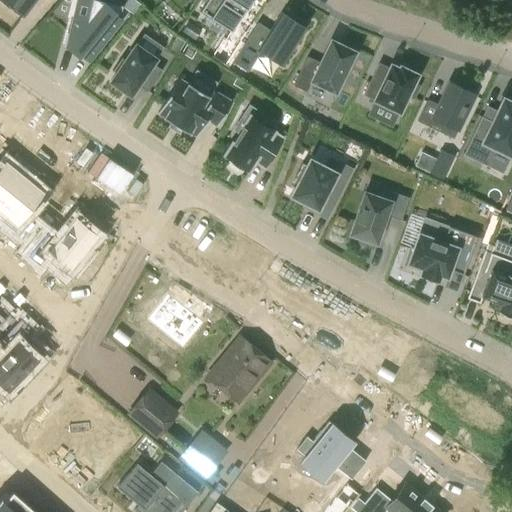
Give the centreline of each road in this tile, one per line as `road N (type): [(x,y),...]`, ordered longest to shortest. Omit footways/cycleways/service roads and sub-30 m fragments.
road 1 (residential): [(0,57),(260,236),(511,372)]
road 2 (track): [(511,496),(445,472),(261,320),(145,243)]
road 3 (residential): [(340,0),(511,59)]
